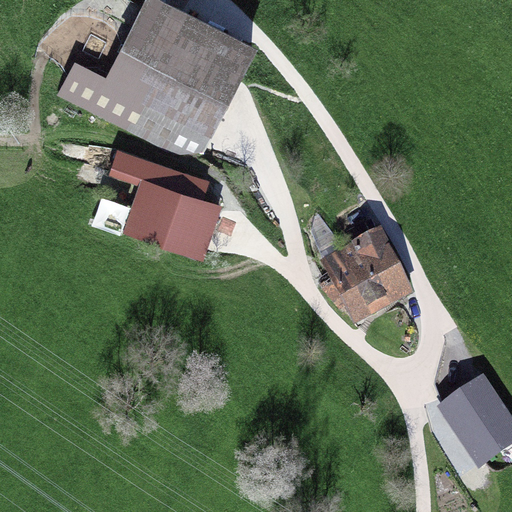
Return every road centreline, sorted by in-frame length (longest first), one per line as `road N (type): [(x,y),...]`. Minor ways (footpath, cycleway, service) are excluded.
road 1 (track): [(0,132),(99,133),(201,168),(346,331),(412,369)]
road 2 (track): [(412,369),(430,312),(388,226),(325,119),(225,0)]
road 3 (track): [(417,511),(412,369)]
